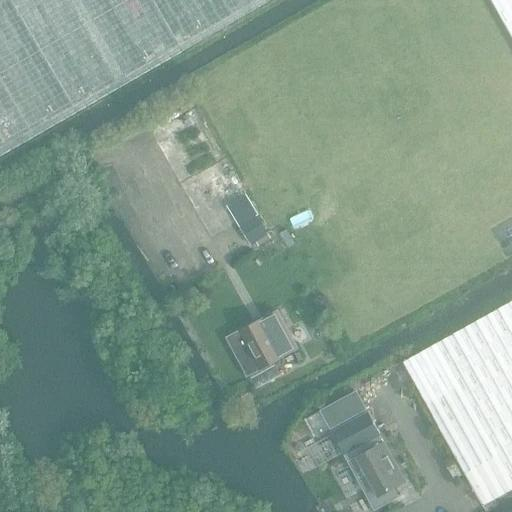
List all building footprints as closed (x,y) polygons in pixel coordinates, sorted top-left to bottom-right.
[(0,0),(0,159),(77,116),(75,113),(186,50),(272,0),(0,0)] [(511,0),(490,0),(511,38),(511,0)] [(256,214),(238,224),(249,243),(266,233),(256,214)] [(324,294),(312,300),(318,311),(330,306),(324,294)] [(511,300),(402,362),(404,364),(483,506),(511,489),(511,300)] [(240,332),(228,339),(247,374),(295,348),(276,313),(240,332)] [(320,411),(306,419),(316,436),(330,428),(358,413),(365,409),(356,392),(347,397),(321,411),(320,411)] [(360,416),(332,431),(349,462),(375,510),(400,497),(395,487),(405,482),(384,444),(376,429),(367,412),(360,416)]
